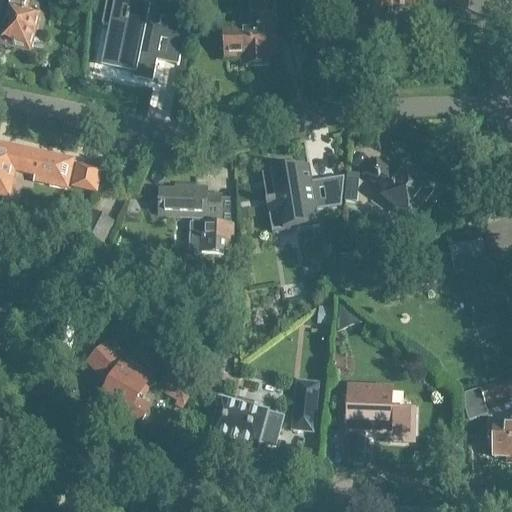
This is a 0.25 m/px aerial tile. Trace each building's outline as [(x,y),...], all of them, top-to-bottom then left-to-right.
[(8,9),(0,40),(0,45),(30,53),(40,16),(26,12),(28,0),(6,0),(4,8),(8,9)] [(168,43),(182,46),(188,16),(168,13),(169,6),(170,0),(148,0),(147,9),(108,1),(103,27),(110,28),(121,30),(114,69),(133,73),(132,80),(151,84),(156,63),(161,38),(168,40),(168,43)] [(367,0),(363,16),(350,12),(345,29),(362,34),(362,39),(365,42),(369,44),(374,42),(376,39),(381,40),(391,7),(417,15),(421,0),(419,0),(367,0)] [(223,39),(218,42),(218,50),(224,53),(226,53),(226,58),(245,57),(245,67),(269,66),(269,56),(278,56),(277,33),(296,33),(295,4),(273,5),(273,2),(249,3),(250,31),(225,32),(226,39),(223,39)] [(0,200),(12,203),(17,176),(33,179),(33,182),(65,188),(71,159),(42,153),(41,159),(12,154),(13,147),(0,144),(0,200)] [(375,160),(362,174),(388,195),(382,201),(407,221),(434,189),(408,170),(400,180),(375,160)] [(76,164),(71,188),(97,195),(103,170),(76,164)] [(310,168),(262,176),(271,228),(297,223),(298,231),(320,227),(310,168)] [(341,209),(344,179),(323,182),(328,211),(341,209)] [(362,181),(346,180),(343,207),(359,208),(362,181)] [(189,254),(218,255),(235,255),(234,205),(219,205),(219,198),(204,198),(204,192),(178,192),(178,197),(158,197),(158,220),(191,220),(189,254)] [(95,215),(81,242),(99,252),(102,245),(113,225),(95,215)] [(480,232),(448,239),(456,274),(466,272),(471,296),(466,297),(469,314),(470,314),(474,332),(507,325),(503,306),(504,306),(497,274),(494,275),(492,266),(488,266),(480,232)] [(340,255),(339,272),(352,273),(353,255),(340,255)] [(90,293),(95,295),(109,303),(125,274),(105,264),(90,293)] [(96,330),(109,303),(95,295),(80,322),(96,330)] [(362,325),(340,305),(337,335),(362,325)] [(0,352),(2,352),(9,309),(0,307),(0,352)] [(333,310),(319,309),(318,326),(332,327),(333,310)] [(109,345),(89,365),(100,376),(113,384),(101,404),(110,409),(108,413),(122,421),(124,417),(139,425),(147,411),(134,404),(153,370),(145,366),(143,370),(122,358),(109,345)] [(169,376),(159,393),(185,408),(195,391),(194,390),(200,378),(185,370),(178,381),(169,376)] [(485,405),(511,397),(511,379),(480,390),(485,405)] [(318,387),(297,385),(292,433),(313,435),(318,387)] [(348,391),(346,432),(349,432),(348,464),(364,465),(366,432),(389,433),(388,443),(413,445),(415,415),(390,414),(391,393),(348,391)] [(235,406),(220,401),(215,421),(212,420),(208,435),(210,436),(209,440),(256,453),(258,445),(274,449),(282,420),(266,416),(267,414),(251,410),(253,405),(236,401),(235,406)] [(495,428),(494,459),(509,459),(509,463),(511,462),(511,419),(510,420),(510,429),(495,428)]
